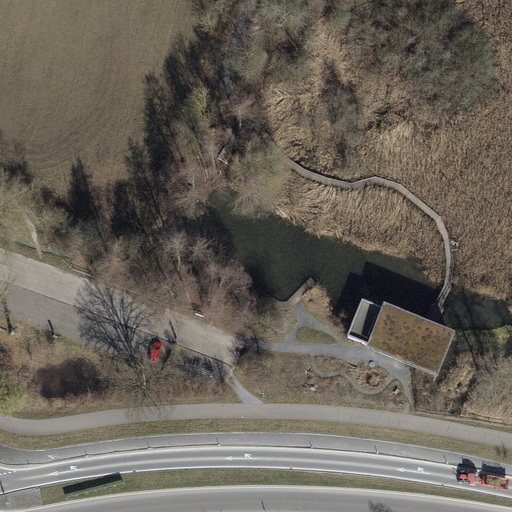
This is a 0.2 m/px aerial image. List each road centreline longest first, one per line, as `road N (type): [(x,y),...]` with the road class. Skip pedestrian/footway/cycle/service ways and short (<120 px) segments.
road 1 (secondary): [(511,488),(274,457),(114,464),(0,484)]
road 2 (secondary): [(96,511),(255,498),(446,511)]
